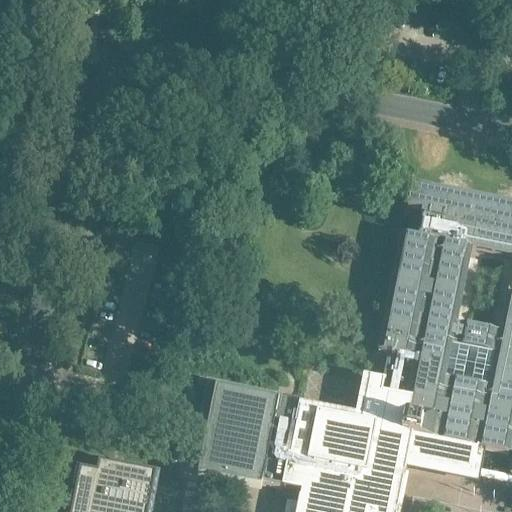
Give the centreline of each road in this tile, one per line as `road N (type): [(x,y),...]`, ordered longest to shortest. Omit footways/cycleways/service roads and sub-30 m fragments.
road 1 (residential): [(12,511),(94,82),(118,63),(150,59),(291,87)]
road 2 (residential): [(511,133),(291,87)]
